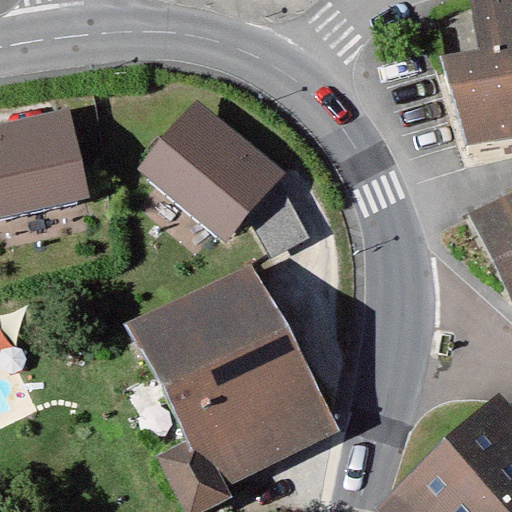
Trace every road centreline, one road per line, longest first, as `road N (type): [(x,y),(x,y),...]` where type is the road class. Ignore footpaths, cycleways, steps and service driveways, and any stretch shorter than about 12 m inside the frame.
road 1 (tertiary): [(88,36),(155,33),(223,44),(290,73)]
road 2 (tertiary): [(396,344),(355,511)]
road 3 (tertiary): [(290,73),(333,107),(368,150),(389,200)]
road 4 (tertiary): [(389,200),(398,254),(396,344)]
road 5 (residential): [(389,200),(511,182)]
